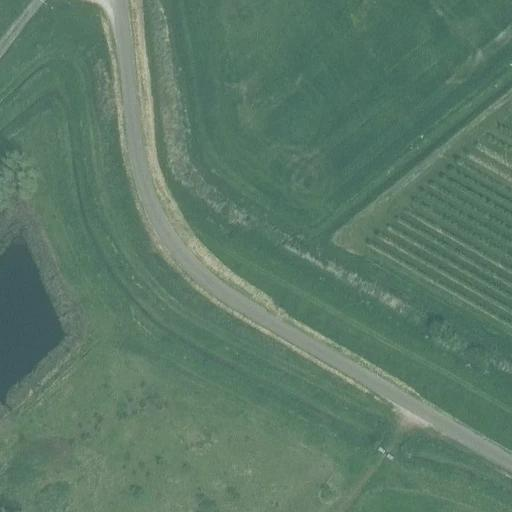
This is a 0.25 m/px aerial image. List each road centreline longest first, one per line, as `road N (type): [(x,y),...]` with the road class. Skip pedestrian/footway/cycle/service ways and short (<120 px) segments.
road 1 (unclassified): [(511,474),(208,294),(153,235),(139,191),(113,0)]
road 2 (track): [(330,511),(410,414)]
